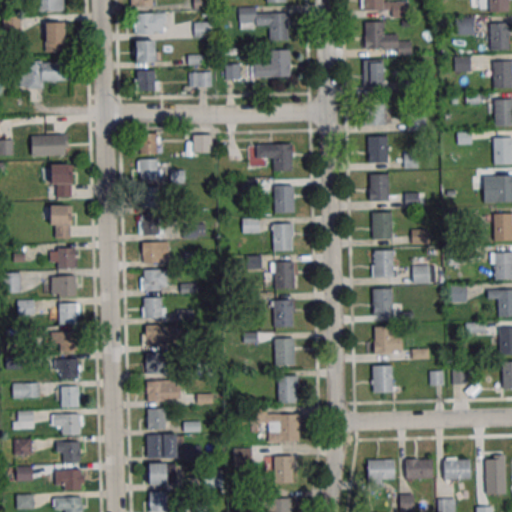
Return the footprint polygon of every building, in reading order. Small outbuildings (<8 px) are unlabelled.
[(66,11),(66,0),(38,0),(38,11),(66,11)] [(193,0),(194,9),(208,9),(208,0),(193,0)] [(362,0),(380,0),(381,9),(362,10),(362,0)] [(488,0),(506,0),(507,11),(488,11),(488,0)] [(289,9),(238,10),(238,28),(269,28),(269,40),(289,39),(289,9)] [(134,34),(166,34),(166,12),(134,12),(134,34)] [(18,16),(5,16),(5,31),(18,31),(18,16)] [(457,17),(457,35),(474,35),(474,17),(457,17)] [(363,21),(382,21),(383,48),(364,48),(363,21)] [(65,22),(44,22),(44,52),(65,52),(65,22)] [(210,22),(194,22),(194,37),(210,37),(210,22)] [(487,22),(506,22),(507,49),(488,49),(487,22)] [(136,42),(153,42),(154,63),(137,63),(136,42)] [(290,77),(290,50),(271,50),(271,60),(251,60),(251,77),(290,77)] [(361,59),(380,59),(381,86),(362,86),(361,59)] [(492,60),(510,60),(511,86),(492,87),(492,60)] [(43,88),(43,80),(68,80),(68,61),(19,61),(19,88),(43,88)] [(225,80),(240,80),(240,62),(225,62),(225,80)] [(137,70),(154,70),(155,91),(138,92),(137,70)] [(211,86),(211,71),(189,71),(189,86),(211,86)] [(363,97),(382,97),(383,123),(364,124),(363,97)] [(492,99),(511,98),(511,125),(493,125),(492,99)] [(405,113),(423,112),(424,130),(406,131),(405,113)] [(138,132),(155,132),(156,153),(138,154),(138,132)] [(31,134),(31,155),(67,155),(67,134),(31,134)] [(211,153),(211,134),(189,134),(189,153),(211,153)] [(366,135),(385,135),(386,162),(367,162),(366,135)] [(492,137),(510,136),(511,163),(492,164),(492,137)] [(0,139),(0,153),(12,154),(12,139),(0,139)] [(271,143),(290,143),(291,170),(272,170),(271,143)] [(402,153),(416,152),(417,168),(402,168),(402,153)] [(138,158),(155,158),(156,179),(138,179),(138,158)] [(72,164),(49,164),(49,197),(72,197),(72,164)] [(367,174),(386,173),(387,200),(368,201),(367,174)] [(492,175),(511,174),(511,201),(493,202),(492,175)] [(140,185),(157,185),(157,206),(140,207),(140,185)] [(273,186),(292,185),(293,212),(274,213),(273,186)] [(403,192),(417,191),(418,207),(404,208),(403,192)] [(71,205),(46,205),(46,215),(50,215),(50,238),(71,238),(71,205)] [(370,212),(389,211),(390,238),(371,239),(370,212)] [(493,213),(511,212),(511,239),(493,240),(493,213)] [(140,213),(157,213),(158,234),(140,235),(140,213)] [(258,219),(243,219),(243,232),(258,232),(258,219)] [(205,238),(205,222),(183,222),(183,238),(205,238)] [(271,223),(290,222),(291,249),(272,249),(271,223)] [(409,227),(428,226),(428,243),(410,244),(409,227)] [(141,242),(158,241),(159,262),(141,263),(141,242)] [(446,246),(464,245),(465,262),(446,263),(446,246)] [(56,247),(73,247),(74,268),(57,268),(56,247)] [(372,249),(390,249),(391,276),(372,276),(372,249)] [(492,251),(511,251),(511,278),(493,278),(492,251)] [(273,262),(292,261),(293,288),(274,288),(273,262)] [(410,265),(428,264),(429,281),(410,282),(410,265)] [(142,269),(165,269),(165,285),(160,286),(160,290),(142,291),(142,269)] [(3,293),(20,293),(20,272),(3,272),(3,293)] [(56,275),(74,275),(74,296),(57,296),(56,275)] [(466,284),(449,284),(449,302),(466,302),(466,284)] [(371,288),(390,288),(391,314),(372,315),(371,288)] [(496,289),(511,288),(511,315),(497,315),(496,289)] [(142,297),(160,296),(160,317),(143,318),(142,297)] [(272,300),(290,299),(291,326),(273,327),(272,300)] [(57,302),(74,302),(75,323),(58,323),(57,302)] [(143,325),(161,324),(161,345),(144,346),(143,325)] [(372,326),(391,325),(392,352),(373,353),(372,326)] [(497,328),(511,327),(511,354),(498,354),(497,328)] [(58,330),(75,329),(76,351),(58,351),(58,330)] [(273,338),(292,337),(293,364),(274,364),(273,338)] [(144,352),(162,352),(162,373),(145,373),(144,352)] [(59,358),(76,358),(77,379),(60,379),(59,358)] [(500,361),(511,360),(511,387),(501,388),(500,361)] [(370,365),(389,364),(390,391),(371,392),(370,365)] [(466,369),(452,369),(452,384),(466,384),(466,369)] [(276,376),(295,375),(296,402),(277,402),(276,376)] [(145,380),(163,379),(163,401),(146,401),(145,380)] [(11,383),(11,397),(38,397),(38,383),(11,383)] [(60,386),(77,385),(78,407),(60,407),(60,386)] [(266,413),(299,412),(300,427),(296,427),(297,440),(267,441),(267,421),(249,422),(248,407),(265,406),(266,413)] [(145,408),(163,407),(163,428),(146,429),(145,408)] [(33,411),(13,411),(13,429),(33,429),(33,411)] [(60,413),(78,413),(78,434),(61,434),(60,413)] [(145,434),(163,434),(163,455),(146,456),(145,434)] [(30,438),(13,438),(13,454),(30,454),(30,438)] [(61,441),(78,440),(79,461),(61,462),(61,441)] [(200,445),(184,445),(184,459),(200,459),(200,445)] [(251,448),(234,448),(234,464),(251,464),(251,448)] [(272,455),(291,454),(292,481),(273,482),(272,455)] [(404,459),(430,458),(431,477),(404,478),(404,459)] [(504,493),(504,458),(485,458),(485,493),(504,493)] [(366,460),(392,459),(392,478),(366,479),(366,460)] [(442,460),(468,459),(469,477),(442,478),(442,460)] [(147,463),(164,462),(165,483),(148,484),(147,463)] [(62,469),(79,469),(80,490),(63,490),(62,469)] [(223,487),(223,470),(205,470),(205,487),(223,487)] [(148,511),(148,491),(165,491),(166,511),(148,511)] [(400,511),(413,511),(413,493),(400,493),(400,511)] [(16,509),(32,509),(32,494),(16,494),(16,509)] [(63,511),(63,497),(80,496),(80,511),(63,511)] [(270,511),(270,498),(289,497),(289,511),(270,511)] [(454,511),(454,498),(438,498),(438,511),(454,511)]
